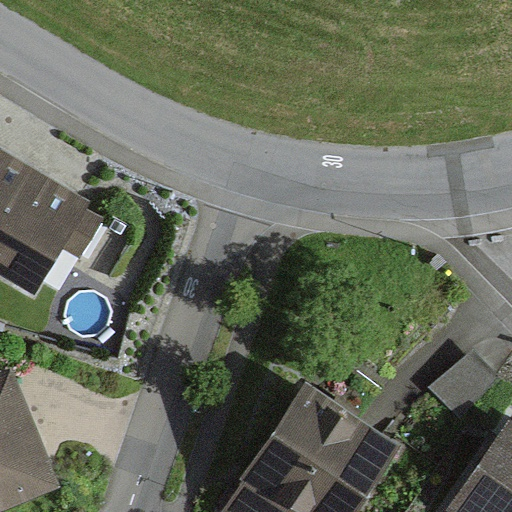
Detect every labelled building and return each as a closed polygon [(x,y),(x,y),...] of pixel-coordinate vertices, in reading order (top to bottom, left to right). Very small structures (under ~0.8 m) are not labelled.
[(0,146),(0,242),(35,262),(80,183),(4,140),(0,146)] [(454,420),(494,383),(464,351),(424,388),(454,420)] [(345,511),(399,424),(301,364),(240,464),(244,466),(218,509),(223,511),(301,511),(304,508),(309,511),(345,511)] [(0,504),(49,487),(5,366),(0,368),(0,504)] [(443,511),(511,511),(511,424),(504,420),(443,511)]
